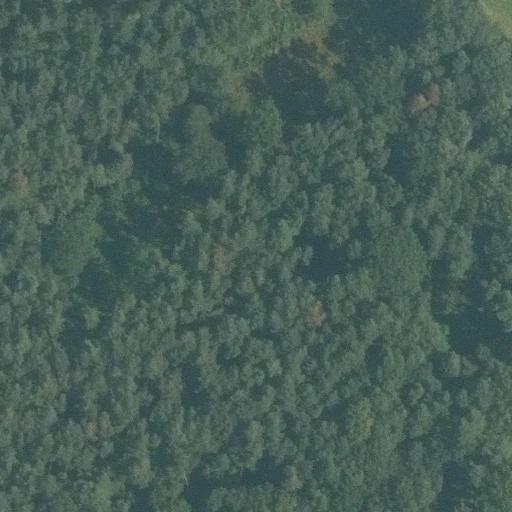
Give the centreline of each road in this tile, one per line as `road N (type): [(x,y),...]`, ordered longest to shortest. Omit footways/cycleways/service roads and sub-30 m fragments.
road 1 (track): [(356,511),(511,374)]
road 2 (track): [(511,89),(421,0)]
